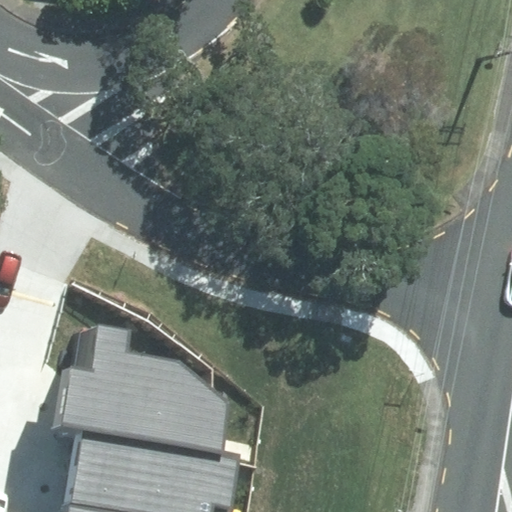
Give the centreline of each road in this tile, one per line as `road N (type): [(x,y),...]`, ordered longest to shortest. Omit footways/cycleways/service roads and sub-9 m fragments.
road 1 (residential): [(511,328),(242,251),(190,228),(143,200),(0,82)]
road 2 (residential): [(0,63),(85,69),(133,62),(175,43),(227,0)]
